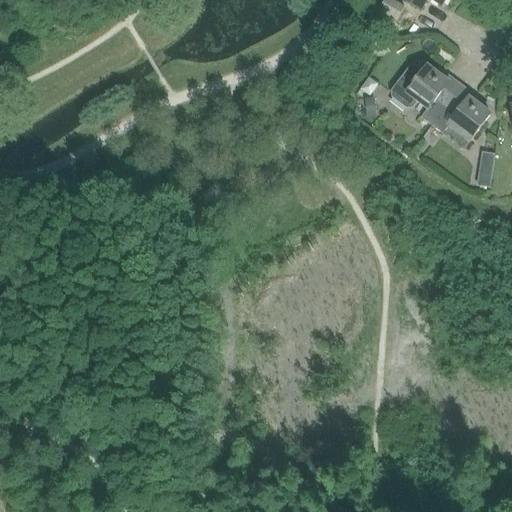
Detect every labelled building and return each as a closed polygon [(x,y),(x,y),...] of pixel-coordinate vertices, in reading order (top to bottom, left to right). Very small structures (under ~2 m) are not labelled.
[(391,0),(385,0),(379,12),(397,22),(405,8),(391,0)] [(447,0),(402,0),(423,12),(429,1),(443,8),(447,0)] [(423,121),(433,129),(462,90),(452,83),(450,86),(429,70),(424,76),(417,71),(413,71),(395,95),(395,99),(403,105),(407,104),(412,98),(430,112),(423,121)] [(473,99),(462,90),(433,129),(445,137),(451,129),(472,144),(492,118),(471,102),(473,99)] [(374,99),(365,100),(367,118),(376,117),(374,99)] [(479,174),(477,187),(490,189),(492,176),(479,174)]
